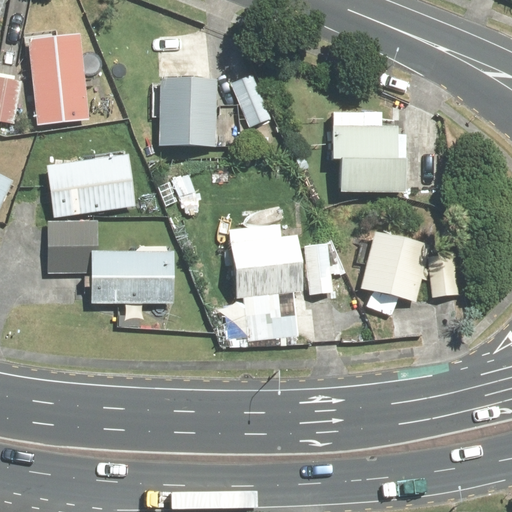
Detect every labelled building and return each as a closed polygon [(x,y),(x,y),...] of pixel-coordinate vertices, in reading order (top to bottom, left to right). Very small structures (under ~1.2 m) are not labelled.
[(78,38),(26,44),(35,129),(88,123),(78,38)] [(11,78),(11,72),(1,71),(1,77),(0,77),(0,121),(15,123),(19,79),(11,78)] [(228,86),(246,130),(270,120),(251,76),(228,86)] [(217,83),(157,82),(156,147),(216,148),(217,83)] [(404,198),(404,162),(396,162),(396,129),(381,129),(381,116),(331,116),(330,164),(337,164),(337,196),(369,197),(369,198),(404,198)] [(43,169),(51,221),(134,209),(127,157),(43,169)] [(0,178),(0,209),(12,184),(0,178)] [(371,234),(357,294),(419,308),(433,248),(371,234)] [(295,238),(228,245),(234,302),(301,295),(295,238)] [(327,246),(302,246),(302,297),(328,297),(327,246)] [(89,254),(89,307),(171,306),(171,254),(89,254)]
